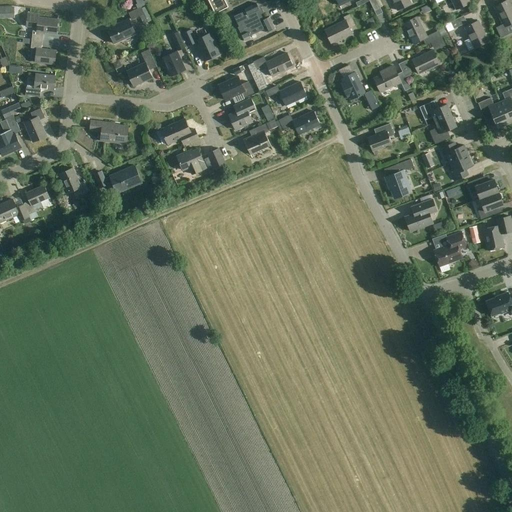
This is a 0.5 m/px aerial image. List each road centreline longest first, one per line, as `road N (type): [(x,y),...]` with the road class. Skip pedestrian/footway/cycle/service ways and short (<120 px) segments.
road 1 (track): [(346,135),(0,283)]
road 2 (residential): [(425,297),(361,184),(316,74)]
road 3 (unclassified): [(511,490),(425,297)]
road 4 (residential): [(0,180),(60,154),(71,97)]
